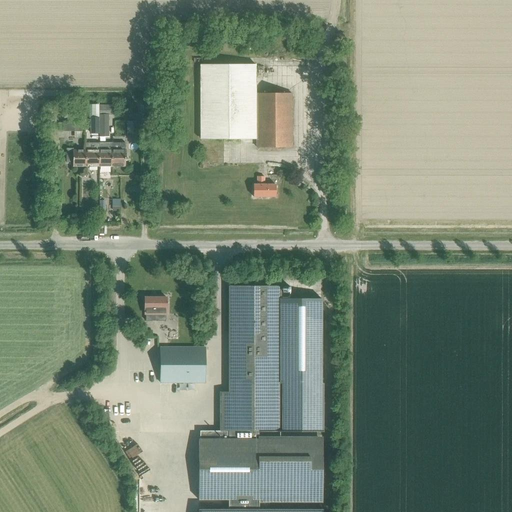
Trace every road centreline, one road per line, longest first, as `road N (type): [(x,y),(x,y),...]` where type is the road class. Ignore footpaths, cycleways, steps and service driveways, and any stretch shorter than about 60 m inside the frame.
road 1 (unclassified): [(0,245),(511,245)]
road 2 (unknown): [(122,245),(144,397),(161,412),(179,414)]
road 3 (unknown): [(179,414),(209,399),(220,375),(223,245)]
